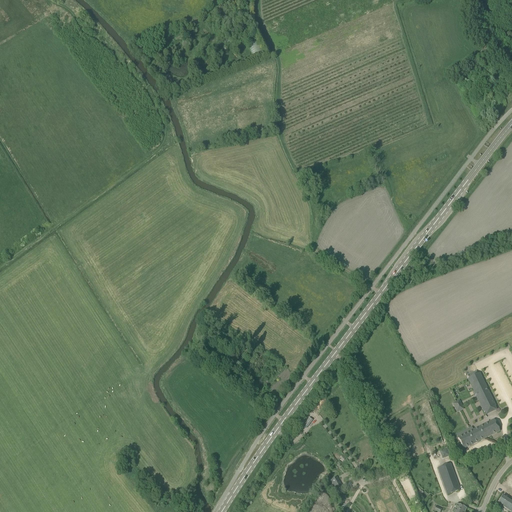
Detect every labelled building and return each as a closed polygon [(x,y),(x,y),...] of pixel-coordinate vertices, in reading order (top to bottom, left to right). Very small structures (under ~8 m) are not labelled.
[(169,74),(161,78),(166,88),(174,84),(169,74)] [(484,412),(495,407),(479,374),(478,374),(476,371),(468,376),(469,379),(468,379),(484,412)] [(459,401),(453,404),(457,413),(463,410),(459,401)] [(309,418),(302,427),(306,430),(313,421),(309,418)] [(463,449),(499,431),(494,420),(458,438),(463,449)] [(438,449),(442,459),(448,457),(444,447),(438,449)] [(459,491),(450,464),(438,468),(448,495),(459,491)] [(343,488),(337,478),(331,481),(337,491),(343,488)] [(341,493),(336,495),(337,497),(338,500),(339,504),(345,500),(341,493)] [(511,511),(511,501),(503,495),(498,504),(510,511),(511,511)]
